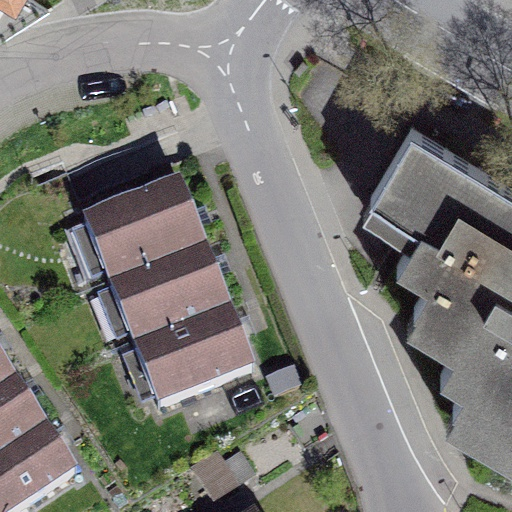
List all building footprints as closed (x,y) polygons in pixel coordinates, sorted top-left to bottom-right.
[(511,187),(405,125),(357,208),(401,233),(385,261),(428,285),(407,321),(449,346),(434,371),(459,386),(440,418),(511,459),(511,187)] [(82,246),(104,308),(207,270),(185,209),(82,246)] [(104,308),(127,369),(230,332),(207,270),(104,308)] [(127,369),(149,431),(252,393),(230,332),(127,369)] [(0,393),(9,387),(0,373),(0,393)] [(0,393),(0,464),(42,437),(9,387),(0,393)] [(0,464),(0,511),(35,511),(75,486),(42,437),(0,464)]
